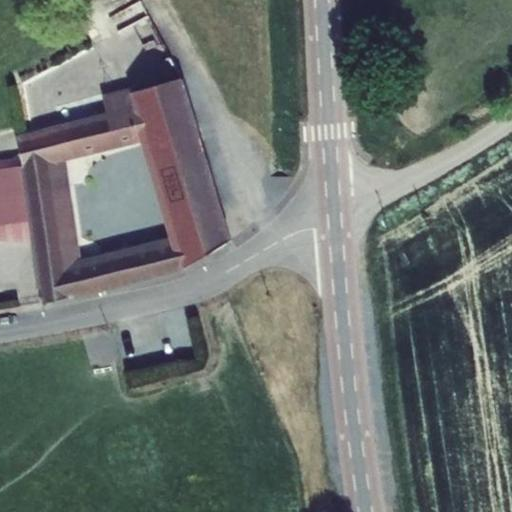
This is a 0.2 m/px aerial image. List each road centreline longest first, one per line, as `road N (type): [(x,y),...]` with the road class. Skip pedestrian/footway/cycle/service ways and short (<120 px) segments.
road 1 (residential): [(0,330),(177,295),(334,212)]
road 2 (tertiary): [(334,212),(366,511)]
road 3 (tertiary): [(321,0),(334,212)]
road 4 (residential): [(334,212),(511,121)]
